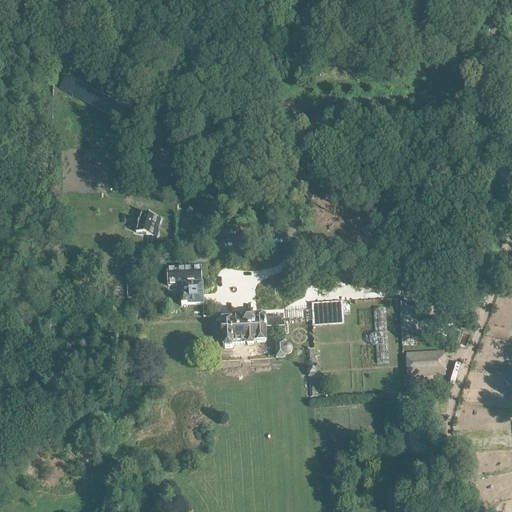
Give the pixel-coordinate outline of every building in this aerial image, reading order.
[(107,151),(84,152),(84,161),(108,161),(107,151)] [(199,190),(195,193),(198,198),(203,195),(199,190)] [(199,228),(207,220),(194,206),(186,213),(199,228)] [(150,255),(157,255),(157,239),(159,230),(158,229),(161,219),(142,215),(138,235),(150,238),(150,255)] [(203,305),(202,267),(168,268),(169,286),(182,286),(183,300),(180,300),(180,307),(188,306),(188,305),(203,305)] [(332,302),(313,303),(315,326),(333,325),(344,324),(343,301),(332,302)] [(390,363),(387,308),(375,309),(376,333),(373,334),(372,334),(371,335),(370,337),(369,339),(369,340),(370,342),(371,344),(372,345),(374,346),(377,345),(378,364),(390,363)] [(239,319),(239,315),(230,316),(230,320),(222,320),(223,347),(225,349),(232,348),(234,347),(234,345),(243,345),(243,342),(246,342),(246,345),(252,345),(252,341),(265,341),(264,331),(272,330),(272,329),(283,329),(283,341),(286,341),(285,334),(289,334),(289,325),(285,325),(285,326),(282,326),(282,317),(265,318),(239,319)] [(284,345),(284,343),(275,343),(276,359),(286,359),(286,355),(290,355),(291,354),(292,353),(293,351),(293,349),(292,348),(292,346),(291,346),(289,345),(284,345)] [(317,367),(316,349),(308,350),(312,398),(319,397),(318,376),(319,376),(318,367),(317,367)] [(442,354),(407,356),(408,377),(443,375),(442,354)] [(503,390),(507,379),(480,369),(476,380),(503,390)] [(409,421),(409,399),(394,399),(394,400),(394,421),(409,421)]
